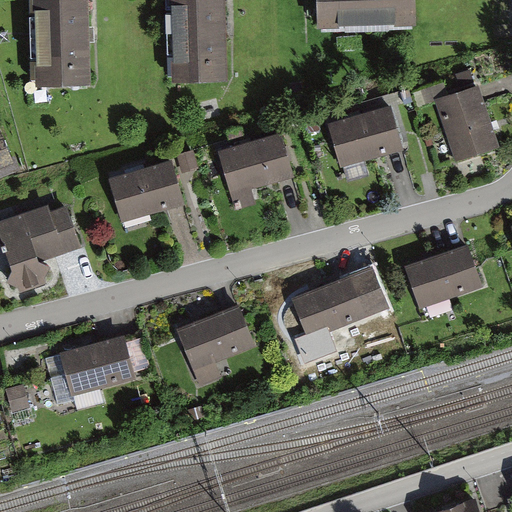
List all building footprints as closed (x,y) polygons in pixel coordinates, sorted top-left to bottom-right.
[(90,0),(40,0),(42,80),(92,78),(90,0)] [(228,0),(178,0),(180,80),(230,78),(228,0)] [(416,0),(318,0),(319,29),(417,26),(416,0)] [(480,86),(436,101),(456,165),(501,151),(480,86)] [(392,107),(329,124),(341,168),(404,151),(392,107)] [(0,168),(14,163),(2,132),(0,132),(0,168)] [(282,137),(221,155),(237,211),(258,205),(254,190),(294,178),(282,137)] [(172,162),(110,181),(123,224),(185,205),(172,162)] [(49,206),(0,223),(0,233),(13,272),(8,283),(19,288),(21,293),(47,284),(46,280),(52,268),(41,263),(82,249),(68,207),(52,213),(49,206)] [(469,245),(405,267),(420,310),(484,288),(469,245)] [(355,276),(293,299),(309,342),(372,318),(355,276)] [(239,308),(179,331),(200,388),(223,379),(217,363),(255,349),(239,308)] [(125,336),(45,358),(59,406),(75,401),(74,397),(136,380),(135,373),(152,368),(143,338),(127,342),(125,336)] [(25,385),(6,390),(13,414),(31,409),(25,385)]
